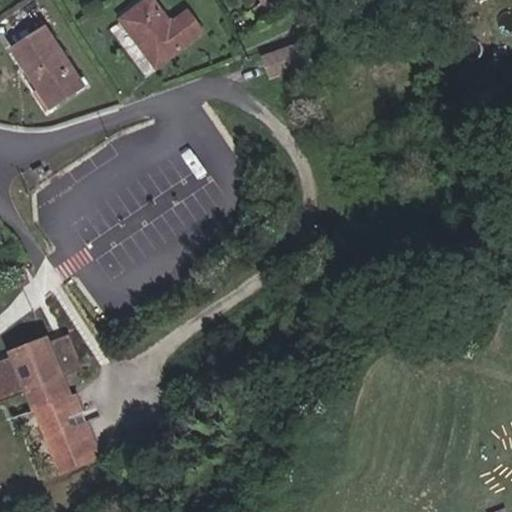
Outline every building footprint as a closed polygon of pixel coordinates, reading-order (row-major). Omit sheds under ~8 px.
[(155,0),(128,21),(163,68),(212,31),(196,10),(178,24),(157,0),(155,0)] [(269,0),(274,8),(284,0),(269,0)] [(91,83),(56,29),(17,55),(52,108),(91,83)] [(271,76),(312,63),(306,46),(266,59),(271,76)] [(47,165),(38,169),(42,178),(51,174),(47,165)] [(0,400),(21,391),(6,357),(0,359),(0,400)] [(83,394),(43,408),(66,472),(106,457),(83,394)]
